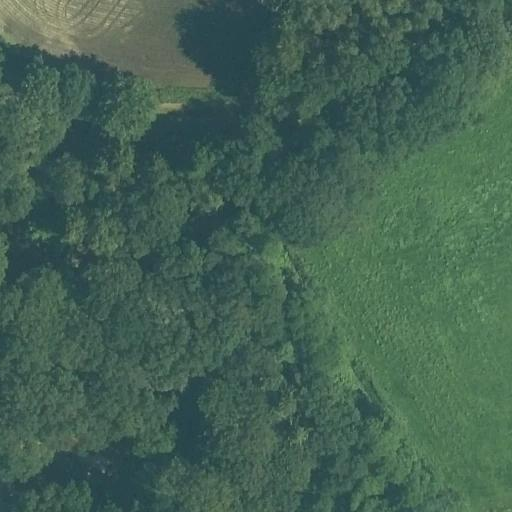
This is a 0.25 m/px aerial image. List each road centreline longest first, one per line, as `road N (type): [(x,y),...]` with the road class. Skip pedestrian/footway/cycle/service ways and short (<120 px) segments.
road 1 (residential): [(0,145),(137,178),(402,61),(477,0)]
road 2 (track): [(128,117),(137,178),(14,425)]
road 3 (track): [(0,420),(166,511)]
